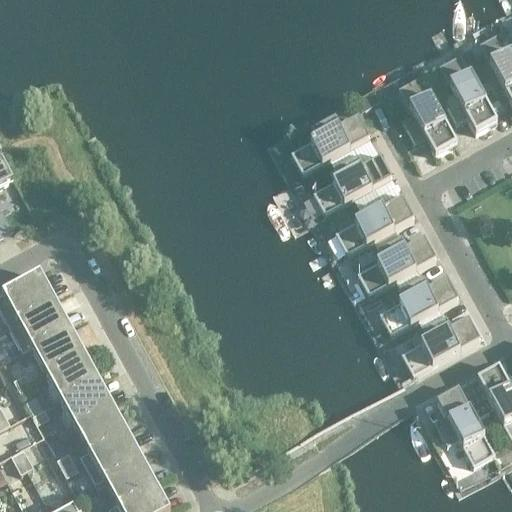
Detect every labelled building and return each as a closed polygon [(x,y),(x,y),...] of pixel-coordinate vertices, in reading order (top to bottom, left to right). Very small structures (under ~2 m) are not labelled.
[(511,62),(499,39),(478,51),(511,113),(511,62)] [(465,124),(474,140),(495,128),(459,61),(437,73),(452,100),(441,106),(453,130),(465,124)] [(425,146),(433,162),(455,150),(419,83),(397,95),(412,122),(400,128),(413,152),(425,146)] [(370,97),(357,104),(363,115),(376,108),(370,97)] [(317,145),(290,160),(301,182),(368,145),(356,123),(340,132),(334,121),(310,134),(317,145)] [(339,186),(312,200),(323,222),(390,185),(378,164),(362,173),(356,161),(332,174),(339,186)] [(0,191),(12,185),(0,164),(0,191)] [(400,204),(334,241),(345,262),(364,252),(373,247),(376,255),(398,243),(394,236),(412,226),(400,204)] [(375,271),(356,281),(368,303),(434,266),(423,245),(406,253),(400,242),(398,243),(376,255),(383,266),(375,271)] [(416,277),(395,288),(398,295),(419,283),(416,277)] [(53,307),(38,280),(0,301),(0,321),(6,333),(53,307)] [(405,307),(378,321),(390,343),(409,333),(417,328),(421,335),(442,324),(438,317),(456,306),(445,285),(428,294),(422,282),(399,295),(405,307)] [(68,334),(53,307),(6,333),(21,359),(29,354),(68,334)] [(419,351),(400,362),(412,383),(478,347),(467,325),(450,334),(444,323),(442,324),(421,335),(427,347),(419,351)] [(82,360),(68,334),(29,354),(44,381),(82,360)] [(96,386),(82,360),(44,381),(58,407),(96,386)] [(476,385),(511,451),(511,400),(497,373),(476,385)] [(23,380),(12,387),(17,396),(28,389),(23,380)] [(111,413),(96,386),(58,407),(73,434),(111,413)] [(17,396),(22,404),(33,398),(28,389),(17,396)] [(457,395),(435,407),(444,423),(432,429),(445,453),(457,447),(472,474),(493,462),(473,425),(468,415),(457,395)] [(482,407),(468,415),(473,425),(488,418),(482,407)] [(125,439),(111,413),(73,434),(87,460),(125,439)] [(0,415),(0,430),(2,434),(8,431),(0,415)] [(31,422),(36,431),(48,424),(43,416),(31,422)] [(140,465),(125,439),(87,460),(78,465),(93,491),(101,486),(140,465)] [(16,459),(26,477),(32,473),(22,456),(16,459)] [(10,463),(19,480),(26,477),(16,459),(10,463)] [(67,460),(55,466),(60,475),(72,469),(67,460)] [(117,511),(154,492),(140,465),(101,486),(115,511),(117,511)] [(60,475),(65,484),(77,477),(72,469),(60,475)] [(165,511),(154,492),(117,511),(165,511)]
